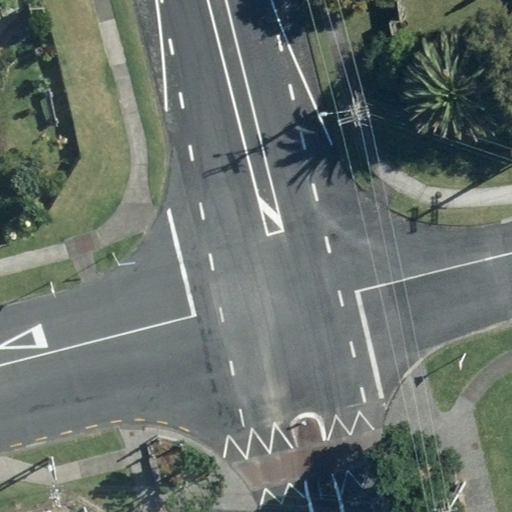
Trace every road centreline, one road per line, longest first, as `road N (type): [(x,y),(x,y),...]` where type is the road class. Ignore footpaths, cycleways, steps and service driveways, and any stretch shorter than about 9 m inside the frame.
road 1 (tertiary): [(297,308),(220,0)]
road 2 (residential): [(297,308),(0,375)]
road 3 (residential): [(511,253),(297,308)]
road 4 (tertiary): [(297,308),(384,511)]
road 5 (tertiary): [(276,511),(272,437),(297,308)]
